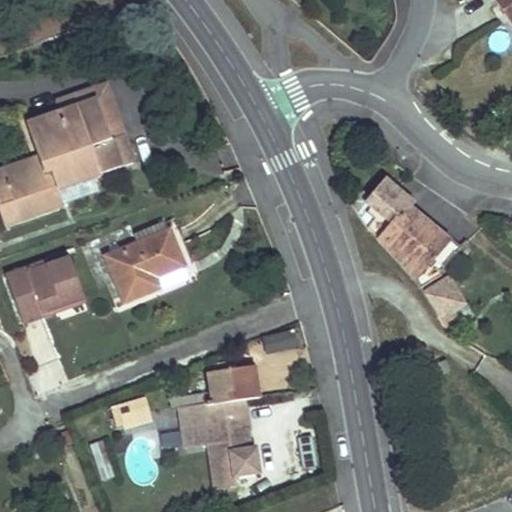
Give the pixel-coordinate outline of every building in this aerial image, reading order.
[(511,0),(495,0),(511,24),(511,0)] [(107,86),(59,104),(62,113),(65,121),(78,116),(76,108),(97,101),(111,141),(124,136),(107,86)] [(62,113),(27,126),(40,160),(45,175),(0,191),(0,209),(6,227),(65,206),(60,192),(84,184),(134,165),(124,136),(111,141),(97,101),(76,108),(78,116),(65,121),(62,113)] [(40,160),(0,174),(0,191),(45,175),(40,160)] [(381,213),(367,227),(417,280),(431,263),(449,242),(409,209),(413,204),(387,182),(369,203),(381,213)] [(65,206),(89,197),(84,184),(60,192),(65,206)] [(170,233),(109,258),(127,302),(161,287),(157,278),(185,266),(170,233)] [(449,242),(431,263),(442,272),(460,250),(449,242)] [(32,275),(72,261),(70,255),(30,270),(32,275)] [(30,270),(8,277),(24,324),(56,313),(55,309),(85,299),(72,261),(32,275),(30,270)] [(440,278),(424,287),(436,309),(452,298),(440,278)] [(262,336),(263,350),(292,348),(291,334),(262,336)] [(447,360),(427,367),(432,379),(451,371),(447,360)] [(255,367),(210,375),(214,404),(210,405),(212,419),(202,421),(206,446),(210,446),(215,477),(235,473),(235,478),(261,474),(257,448),(254,448),(249,449),(247,432),(251,431),(246,401),(260,398),(255,367)] [(116,433),(152,424),(145,396),(110,404),(116,433)] [(210,405),(200,407),(202,421),(212,419),(210,405)] [(298,439),(301,469),(314,468),(311,437),(298,439)] [(89,448),(102,481),(115,476),(102,444),(89,448)]
